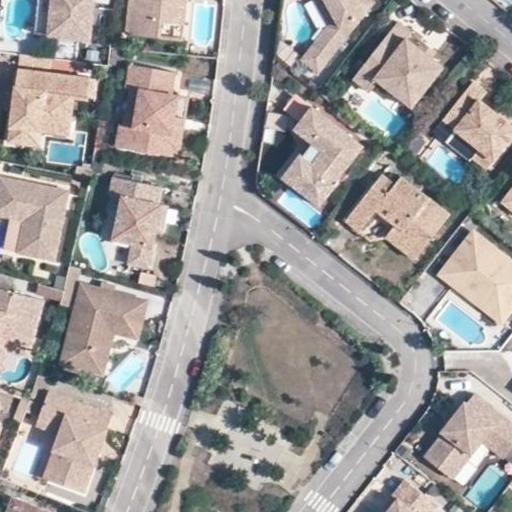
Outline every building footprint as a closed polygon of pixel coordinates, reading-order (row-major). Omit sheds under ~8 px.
[(45,0),(42,42),(89,47),(92,0),(45,0)] [(125,0),(122,40),(156,44),(158,29),(180,30),(183,2),(182,0),(125,0)] [(323,0),(338,24),(329,29),(313,51),(330,64),(375,4),(369,0),(323,0)] [(420,50),(408,41),(413,35),(399,24),(354,82),(371,95),(380,83),(413,109),(444,69),(432,60),(426,60),(420,56),(420,50)] [(437,53),(424,44),(420,50),(420,56),(426,60),(432,60),(437,53)] [(330,64),(313,51),(303,63),(320,76),(330,64)] [(177,96),(180,73),(135,66),(131,90),(136,91),(131,127),(126,127),(122,150),(175,158),(184,97),(177,96)] [(92,99),(94,81),(22,71),(12,143),(42,147),(44,134),(72,138),(78,97),(92,99)] [(507,120),(483,101),(489,93),(476,83),(446,121),(459,131),(483,149),(476,158),(490,169),(511,141),(511,134),(502,127),(507,120)] [(366,148),(316,110),(304,125),(324,141),(320,147),(329,155),(319,169),(308,160),(303,161),(288,180),(324,208),(341,187),(339,184),(366,148)] [(511,123),(507,120),(502,127),(511,134),(511,123)] [(459,131),(446,121),(437,132),(450,143),(459,131)] [(324,141),(304,125),(298,132),(318,147),(320,147),(324,141)] [(329,155),(320,147),(318,147),(308,160),(319,169),(329,155)] [(70,192),(0,178),(0,195),(14,198),(10,219),(25,222),(18,254),(56,262),(70,192)] [(171,206),(161,204),(132,198),(135,182),(115,178),(112,195),(124,198),(115,240),(135,245),(131,265),(151,269),(159,236),(161,224),(167,226),(171,206)] [(448,217),(399,180),(393,187),(380,178),(344,224),(358,235),(375,213),(393,228),(384,240),(413,262),(448,217)] [(164,188),(135,182),(132,198),(161,204),(164,188)] [(14,198),(0,195),(0,216),(10,219),(14,198)] [(165,237),(167,226),(161,224),(159,236),(165,237)] [(511,307),(511,267),(471,236),(449,265),(439,277),(470,300),(479,299),(488,306),(489,315),(500,323),(511,307)] [(134,337),(144,298),(84,284),(64,363),(106,374),(117,332),(134,337)] [(42,306),(0,294),(0,345),(0,346),(30,353),(42,306)] [(140,338),(150,300),(144,298),(134,337),(140,338)] [(488,306),(479,299),(470,300),(489,315),(488,306)] [(30,353),(0,346),(0,345),(0,376),(1,377),(7,357),(27,362),(30,353)] [(471,395),(464,404),(493,427),(501,417),(471,395)] [(113,418),(48,397),(39,425),(56,430),(61,439),(51,469),(56,471),(51,486),(88,497),(101,457),(95,454),(99,443),(104,445),(113,418)] [(493,427),(464,404),(441,434),(442,435),(424,460),(453,482),(482,444),(503,460),(511,449),(511,426),(501,417),(493,427)] [(56,430),(39,425),(37,431),(61,439),(56,430)] [(101,457),(104,445),(99,443),(95,454),(101,457)] [(51,486),(56,471),(51,469),(47,484),(51,486)] [(388,511),(409,486),(404,482),(381,511),(388,511)] [(435,511),(438,508),(409,486),(388,511),(435,511)]
